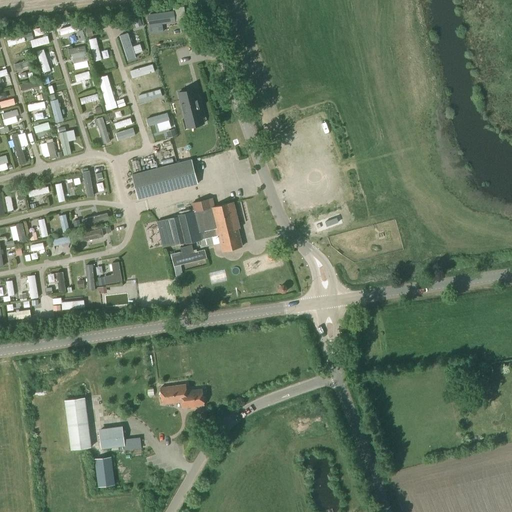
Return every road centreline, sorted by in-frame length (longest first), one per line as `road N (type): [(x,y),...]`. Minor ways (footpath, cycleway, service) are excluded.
road 1 (tertiary): [(325,300),(318,265),(288,231),(262,176),(198,0)]
road 2 (secondary): [(0,350),(325,300)]
road 3 (tertiary): [(168,511),(233,414),(337,376)]
road 4 (secondary): [(325,300),(511,274)]
road 5 (tertiary): [(385,511),(337,376)]
